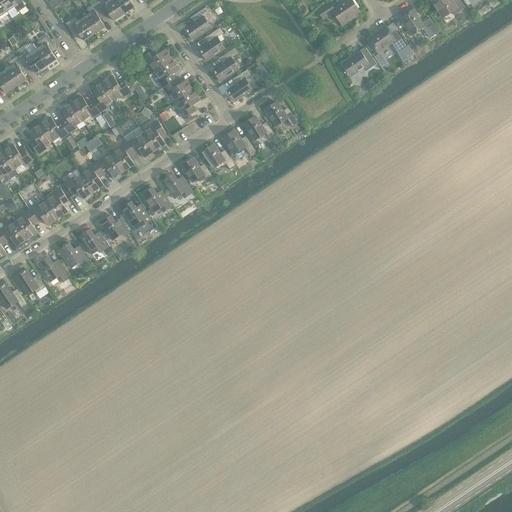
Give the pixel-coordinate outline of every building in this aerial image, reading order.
[(0,0),(8,11),(14,7),(18,13),(26,7),(21,0),(0,0)] [(101,0),(96,3),(104,16),(109,13),(114,21),(125,14),(115,0),(109,0),(108,1),(106,0),(101,0)] [(115,0),(125,14),(135,7),(130,0),(115,0)] [(341,24),(359,11),(351,0),(347,0),(334,9),(330,3),(318,11),(323,19),(333,12),(341,24)] [(453,15),(465,7),(460,0),(430,0),(443,17),(451,12),(453,15)] [(84,18),(95,34),(105,27),(99,19),(104,16),(96,3),(87,10),(90,14),(84,18)] [(193,40),(211,28),(204,17),(210,13),(206,8),(193,16),(196,21),(186,28),(193,40)] [(306,8),(300,11),(304,17),(309,14),(306,8)] [(429,39),(439,32),(430,18),(422,23),(413,10),(401,18),(412,36),(423,28),(429,39)] [(35,13),(29,17),(33,22),(38,18),(35,13)] [(95,34),(84,18),(78,22),(75,17),(65,24),(74,36),(79,33),(84,41),(95,34)] [(407,47),(396,31),(391,35),(387,27),(369,39),(378,52),(391,43),(398,53),(407,47)] [(217,38),(224,34),(220,28),(207,37),(210,42),(199,49),(207,61),(225,49),(217,38)] [(35,50),(46,67),(57,60),(51,51),(56,48),(48,36),(38,42),(41,46),(35,50)] [(366,72),(377,64),(366,48),(343,64),(350,75),(357,70),(358,72),(363,68),(366,72)] [(155,71),(172,60),(166,49),(157,55),(153,50),(143,57),(146,63),(148,61),(155,71)] [(231,59),(237,54),(234,49),(220,58),(224,63),(213,70),(221,81),(239,70),(231,59)] [(18,56),(26,68),(30,65),(36,74),(46,67),(35,50),(29,54),(27,50),(18,56)] [(381,54),(375,58),(378,63),(384,59),(381,54)] [(26,68),(18,56),(8,62),(11,66),(5,70),(17,87),(27,80),(21,71),(26,68)] [(172,60),(155,71),(162,81),(160,83),(163,88),(174,81),(171,76),(179,70),(172,60)] [(0,85),(6,94),(17,87),(5,70),(0,73),(0,85)] [(245,79),(251,75),(248,70),(234,79),(238,84),(227,91),(235,102),(253,90),(245,79)] [(102,83),(114,100),(124,94),(125,96),(131,92),(124,81),(119,85),(113,76),(102,83)] [(176,102),(193,91),(186,80),(178,86),(174,81),(163,88),(167,94),(169,92),(176,102)] [(93,102),(100,113),(105,109),(104,107),(114,100),(102,83),(92,90),(98,99),(93,102)] [(138,83),(134,86),(138,93),(143,90),(138,83)] [(174,104),(184,120),(185,119),(195,112),(191,107),(200,101),(193,91),(174,104)] [(72,104),(83,121),(93,114),(95,116),(100,113),(93,102),(88,105),(82,97),(72,104)] [(141,100),(136,103),(140,109),(145,105),(141,100)] [(293,127),(298,123),(289,110),(284,113),(277,102),(266,110),(276,126),(287,119),(293,127)] [(62,123),(69,134),(75,130),(73,128),(83,121),(72,104),(61,111),(67,119),(62,123)] [(166,111),(160,115),(164,122),(171,118),(166,111)] [(101,115),(96,118),(101,126),(106,122),(101,115)] [(41,124),(52,142),(62,135),(64,137),(69,134),(62,123),(57,126),(51,117),(41,124)] [(269,138),(274,134),(268,124),(263,128),(255,117),(244,124),(255,140),(266,133),(269,138)] [(112,118),(107,121),(110,128),(115,125),(112,118)] [(144,134),(155,151),(166,144),(160,135),(165,132),(158,121),(152,125),(154,127),(144,134)] [(52,142),(41,124),(30,131),(36,140),(31,144),(38,154),(44,151),(42,149),(52,142)] [(250,155),(256,152),(247,138),(242,142),(234,131),(223,138),(234,154),(245,147),(250,155)] [(127,142),(134,153),(139,149),(145,158),(155,151),(144,134),(134,140),(132,138),(127,142)] [(92,151),(103,143),(99,137),(90,143),(86,137),(77,143),(81,149),(87,145),(92,151)] [(113,154),(124,172),(135,165),(129,156),(134,153),(127,142),(121,146),(123,148),(113,154)] [(230,169),(235,166),(226,152),(221,156),(214,144),(203,152),(214,168),(220,164),(222,167),(226,164),(230,169)] [(3,152),(15,169),(25,163),(26,165),(32,161),(25,150),(20,154),(14,145),(3,152)] [(0,180),(1,182),(7,178),(5,176),(15,169),(3,152),(0,154),(0,180)] [(96,163),(103,173),(108,170),(114,179),(124,172),(113,154),(103,161),(101,159),(96,163)] [(207,180),(212,176),(205,166),(201,170),(193,158),(182,166),(193,182),(204,175),(207,180)] [(82,175),(93,193),(104,186),(98,177),(103,173),(96,163),(90,166),(92,168),(82,175)] [(185,199),(193,193),(185,181),(180,184),(173,174),(172,175),(171,174),(166,177),(167,178),(163,181),(174,199),(181,194),(185,199)] [(93,193),(82,175),(72,182),(71,180),(65,184),(72,194),(77,191),(83,200),(93,193)] [(164,212),(172,207),(165,195),(160,198),(153,188),(151,189),(151,187),(145,191),(146,192),(142,195),(151,209),(154,213),(161,208),(164,212)] [(46,201),(58,219),(68,212),(62,203),(68,200),(60,189),(55,193),(56,195),(46,201)] [(29,210),(37,220),(42,217),(47,226),(58,219),(46,201),(36,208),(35,206),(29,210)] [(143,226),(152,221),(144,209),(139,212),(132,202),(131,203),(130,201),(124,205),(125,206),(121,209),(133,227),(140,222),(143,226)] [(37,220),(29,210),(24,213),(25,215),(15,222),(27,240),(37,233),(31,224),(37,220)] [(124,237),(130,233),(123,223),(118,226),(111,216),(110,217),(109,215),(104,219),(104,220),(100,223),(104,229),(108,234),(112,241),(122,234),(124,237)] [(0,229),(0,232),(6,241),(11,238),(17,247),(27,240),(15,222),(5,229),(4,227),(0,229)] [(104,251),(109,247),(102,237),(97,240),(90,230),(89,230),(88,229),(83,233),(84,234),(80,237),(91,255),(102,248),(104,251)] [(83,265),(88,261),(82,251),(77,254),(70,244),(69,244),(68,243),(62,247),(63,248),(59,251),(71,269),(81,262),(83,265)] [(60,282),(69,276),(61,265),(56,268),(49,258),(48,258),(47,257),(41,261),(42,262),(38,265),(50,282),(57,278),(60,282)] [(36,293),(46,287),(39,277),(34,280),(27,270),(15,278),(27,295),(34,290),(36,293)] [(22,308),(27,304),(18,291),(13,294),(6,284),(0,287),(0,299),(6,309),(18,302),(22,308)]
